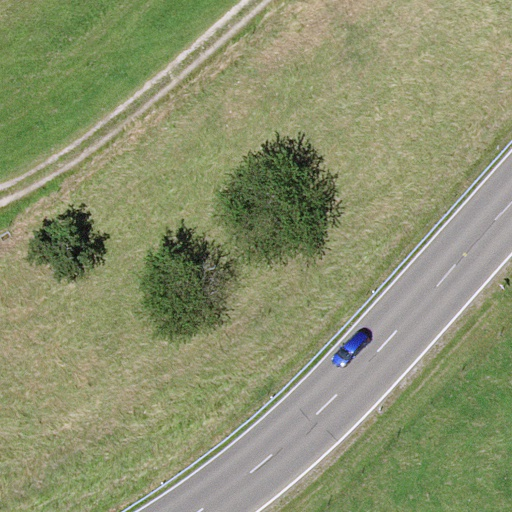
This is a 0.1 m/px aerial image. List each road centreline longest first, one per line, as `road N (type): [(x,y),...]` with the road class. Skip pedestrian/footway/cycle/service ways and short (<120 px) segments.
road 1 (secondary): [(511,199),(270,457),(198,511)]
road 2 (track): [(268,0),(181,79),(0,201)]
